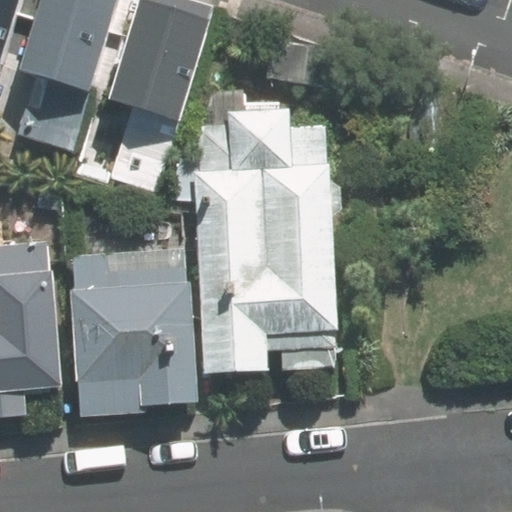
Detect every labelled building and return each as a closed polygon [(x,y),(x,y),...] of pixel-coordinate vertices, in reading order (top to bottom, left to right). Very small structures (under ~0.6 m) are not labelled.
[(0,0),(0,68),(3,70),(24,0),(0,0)] [(126,0),(44,0),(20,75),(33,79),(16,129),(77,150),(126,0)] [(220,15),(175,0),(145,0),(110,107),(131,115),(116,159),(168,176),(220,15)] [(331,94),(339,51),(285,41),(278,84),(331,94)] [(406,91),(405,163),(455,164),(456,91),(406,91)] [(291,131),(292,114),(235,116),(234,126),(200,127),(201,147),(182,147),(169,193),(199,195),(205,372),(274,369),(273,350),(283,349),(284,368),(337,366),(337,333),(340,333),(335,169),(329,169),(327,131),(291,131)] [(47,273),(44,241),(0,244),(0,417),(23,416),(22,390),(63,388),(55,274),(47,273)] [(109,269),(107,251),(75,254),(78,290),(71,292),(82,415),(205,404),(194,279),(183,280),(182,263),(109,269)]
